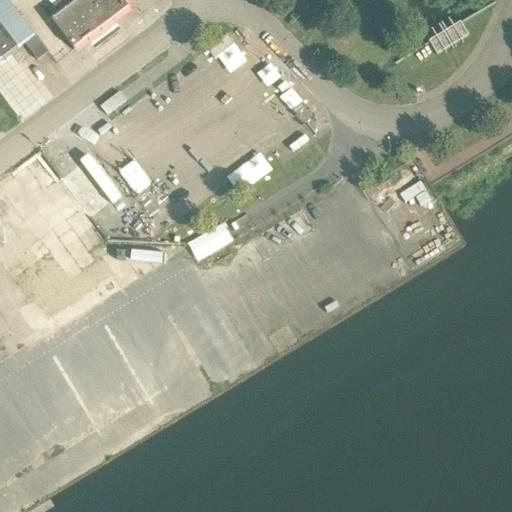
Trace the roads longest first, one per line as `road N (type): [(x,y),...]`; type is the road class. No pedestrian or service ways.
road 1 (unclassified): [(511,30),(444,109),(389,120),(331,95),(237,0)]
road 2 (unclassified): [(0,158),(208,0)]
